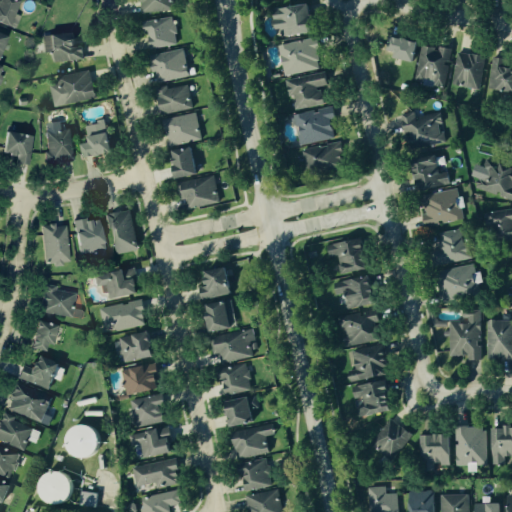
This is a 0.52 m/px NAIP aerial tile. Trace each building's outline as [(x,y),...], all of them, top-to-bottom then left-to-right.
[(0,0),(0,22),(17,29),(22,16),(18,14),(24,1),(21,0),(0,0)] [(142,0),(143,12),(175,11),(174,0),(142,0)] [(313,3),(275,8),(279,37),(317,32),(313,3)] [(178,45),(174,17),(147,21),(151,49),(178,45)] [(0,58),(5,59),(10,34),(0,32),(0,58)] [(46,53),(55,53),(55,62),(85,60),(84,46),(76,46),(76,34),(45,35),(46,53)] [(286,76),(323,68),(316,37),(279,45),(286,76)] [(398,52),(398,60),(417,62),(419,40),(395,38),(394,51),(398,52)] [(416,84),(445,87),(450,48),(421,44),(416,84)] [(157,83),(191,76),(185,48),(151,55),(157,83)] [(454,85),(481,89),(486,56),(458,52),(454,85)] [(511,68),(508,68),(509,59),(495,57),(490,89),(511,91),(511,68)] [(287,80),(290,96),(295,95),(298,110),(326,105),(322,88),(329,86),(326,72),(287,80)] [(49,80),(54,106),(97,100),(92,73),(49,80)] [(158,91),(165,116),(195,107),(188,83),(158,91)] [(302,146),(336,138),(331,120),(336,119),(333,106),(294,116),(302,146)] [(165,120),(172,147),(203,139),(196,112),(165,120)] [(416,116),(416,112),(405,114),(410,150),(445,146),(442,125),(443,125),(441,113),(416,116)] [(87,159),(114,153),(108,121),(87,125),(90,143),(84,144),(87,159)] [(71,129),(62,130),(61,122),(45,123),(49,165),(74,162),(71,129)] [(18,155),(17,165),(30,166),(34,135),(9,133),(7,154),(18,155)] [(303,150),(308,175),(346,167),(341,142),(303,150)] [(198,175),(195,147),(174,150),(177,178),(198,175)] [(416,159),(419,190),(451,187),(449,172),(440,173),(439,163),(440,163),(439,156),(416,159)] [(477,188),(500,196),(500,195),(511,199),(511,167),(486,159),(481,173),(482,174),(477,188)] [(220,203),(215,176),(180,182),(183,199),(187,199),(189,209),(220,203)] [(423,195),(428,226),(464,221),(462,209),(465,209),(463,196),(459,197),(458,190),(423,195)] [(501,227),(501,242),(511,241),(511,209),(491,210),(492,228),(501,227)] [(132,210),(106,214),(109,230),(115,229),(120,253),(140,250),(132,210)] [(100,217),(73,224),(82,256),(109,249),(100,217)] [(68,225),(43,226),(45,266),(70,265),(68,225)] [(435,234),(442,265),(472,259),(466,228),(435,234)] [(370,270),(365,240),(330,245),(332,257),(342,255),(345,274),(370,270)] [(485,293),(480,272),(476,273),(474,263),(442,271),(450,302),(485,293)] [(235,293),(228,267),(207,272),(211,285),(200,288),(204,301),(235,293)] [(108,300),(141,293),(136,268),(96,276),(98,287),(105,286),(108,300)] [(336,283),(339,295),(347,294),(350,310),(379,305),(374,276),(336,283)] [(57,291),(58,287),(46,285),(42,314),(83,318),(84,310),(76,309),(78,293),(57,291)] [(105,333),(147,325),(142,300),(100,308),(105,333)] [(233,330),(229,302),(208,305),(211,332),(233,330)] [(384,339),(377,309),(340,318),(347,348),(384,339)] [(451,356),(468,356),(468,361),(481,360),(480,310),(464,310),(465,321),(450,321),(451,356)] [(511,359),(511,320),(488,320),(487,359),(511,359)] [(60,325),(39,322),(35,350),(49,352),(50,344),(57,345),(60,325)] [(258,356),(252,330),(211,338),(214,355),(219,353),(221,364),(258,356)] [(156,358),(152,333),(120,337),(123,362),(156,358)] [(349,371),(351,382),(386,376),(384,368),(389,367),(385,344),(353,350),(356,370),(349,371)] [(19,380),(52,390),(61,363),(39,356),(35,369),(24,366),(19,380)] [(161,390),(156,364),(122,370),(126,395),(161,390)] [(227,395),(252,391),(248,364),(223,368),(227,395)] [(353,386),(355,399),(365,397),(367,407),(357,408),(358,418),(394,412),(389,380),(353,386)] [(7,410),(41,424),(52,399),(18,384),(7,410)] [(132,399),(136,427),(165,423),(163,408),(165,408),(164,395),(132,399)] [(234,427),(257,421),(251,397),(227,403),(234,427)] [(32,425),(2,417),(0,423),(0,442),(26,449),(32,425)] [(406,425),(397,427),(395,420),(370,427),(381,463),(414,453),(406,425)] [(277,435),(274,424),(232,433),(238,460),(271,452),(268,437),(277,435)] [(487,427),(457,427),(458,466),(469,466),(469,472),(478,472),(478,465),(488,465),(487,427)] [(511,458),(511,427),(508,427),(508,429),(493,429),(494,465),(507,465),(506,459),(511,458)] [(175,454),(171,428),(134,434),(137,459),(175,454)] [(425,435),(425,465),(452,466),(453,435),(425,435)] [(0,503),(8,504),(12,483),(18,453),(0,449),(0,503)] [(274,486),(268,458),(241,464),(247,492),(274,486)] [(133,467),(137,487),(155,483),(156,489),(181,484),(176,459),(133,467)] [(75,504),(76,475),(41,474),(40,496),(48,496),(48,504),(75,504)] [(387,487),(371,487),(371,511),(399,511),(399,493),(387,494),(387,487)] [(413,490),(411,511),(437,511),(438,492),(413,490)] [(142,497),(144,508),(139,509),(139,511),(170,511),(169,507),(182,504),(179,491),(142,497)] [(249,511),(285,511),(283,491),(248,495),(249,511)] [(98,508),(99,493),(83,492),(82,506),(98,508)] [(469,511),(469,494),(441,495),(441,511),(469,511)] [(476,511),(503,511),(503,504),(477,503),(476,511)]
